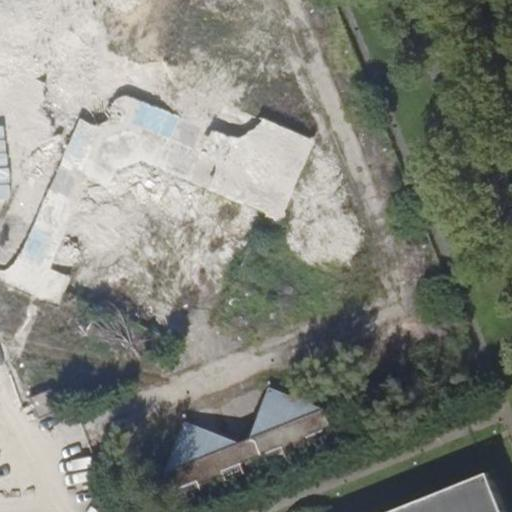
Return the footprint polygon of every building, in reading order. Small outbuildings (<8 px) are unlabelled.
[(127,145),(143,140),(146,148),(164,154),(159,170),(251,200),(258,224),(303,210),(295,185),(300,170),(322,163),(308,117),(291,122),(178,85),(170,59),(188,0),(100,0),(98,7),(45,23),(23,16),(0,84),(0,96),(15,102),(30,147),(0,237),(0,292),(28,283),(37,312),(80,299),(75,282),(107,183),(136,174),(127,145)] [(303,442),(306,448),(325,441),(321,432),(327,429),(319,409),(313,412),(301,408),(303,405),(303,402),(267,386),(253,418),(253,423),(256,426),(252,436),(227,446),(216,443),(217,440),(216,436),(183,421),(168,452),(169,457),(172,459),(169,468),(160,472),(168,492),(174,489),(178,499),(197,492),(195,486),(219,476),(221,482),(240,475),(237,468),(260,458),(262,466),(282,458),(279,451),(303,442)] [(42,417),(59,411),(51,390),(28,399),(37,419),(42,417)] [(282,458),(306,448),(303,442),(279,451),(282,458)] [(94,459),(103,482),(117,476),(108,453),(94,459)] [(507,511),(492,473),(396,511),(507,511)] [(197,492),(221,482),(219,476),(195,486),(197,492)]
